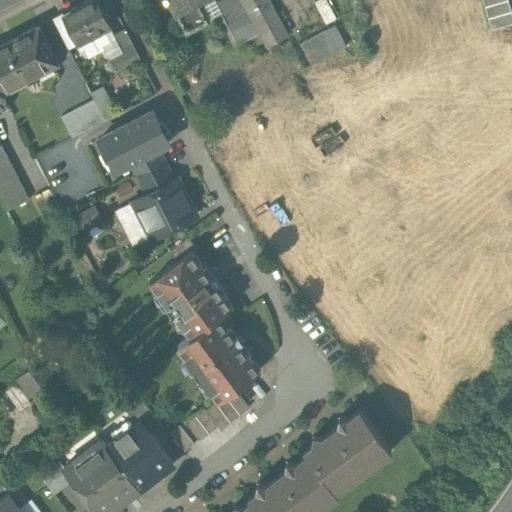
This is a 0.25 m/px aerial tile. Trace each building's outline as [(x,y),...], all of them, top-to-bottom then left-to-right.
[(96,0),(87,0),(62,13),(78,43),(80,42),(87,55),(111,43),(105,29),(110,26),(96,0)] [(167,0),(185,33),(208,21),(197,2),(200,0),(167,0)] [(242,0),(222,0),(216,4),(238,44),(260,32),(242,0)] [(266,0),(243,0),(260,32),(268,46),(287,37),(266,0)] [(511,24),(511,15),(507,0),(482,0),(492,30),(511,24)] [(315,62),(350,44),(338,23),(304,40),(315,62)] [(39,25),(0,45),(0,91),(1,93),(58,63),(39,25)] [(124,29),(113,34),(122,52),(133,46),(124,29)] [(122,52),(109,59),(115,71),(140,58),(133,46),(122,52)] [(179,82),(171,86),(177,96),(184,92),(179,82)] [(105,94),(94,100),(101,114),(113,108),(105,94)] [(94,99),(61,116),(72,137),(105,121),(101,114),(94,100),(94,99)] [(153,111),(99,138),(116,170),(130,163),(136,173),(164,159),(159,149),(169,143),(153,111)] [(164,159),(136,173),(146,195),(175,180),(164,159)] [(146,195),(132,202),(143,223),(154,217),(162,232),(166,230),(171,231),(177,229),(179,223),(197,214),(178,179),(175,180),(146,195)] [(188,238),(169,252),(177,262),(192,250),(196,248),(188,238)] [(204,267),(192,250),(177,262),(149,283),(173,315),(177,312),(185,323),(182,326),(190,337),(219,315),(232,305),(225,294),(226,293),(218,282),(216,284),(211,277),(213,276),(206,266),(204,267)] [(190,337),(177,346),(185,358),(190,354),(198,366),(194,369),(218,401),(235,389),(260,370),(248,354),(251,352),(230,324),(228,326),(219,315),(190,337)] [(218,401),(206,410),(204,407),(185,421),(199,441),(218,427),(220,430),(249,408),(235,389),(218,401)] [(161,426),(142,400),(126,412),(136,424),(141,420),(151,434),(161,426)] [(243,507),(234,506),(233,511),(316,511),(322,507),(319,502),(333,492),(337,497),(339,495),(336,492),(351,480),(348,476),(356,469),(360,474),(375,463),(371,458),(387,446),(360,409),(348,418),(339,417),(338,425),(322,437),(313,436),(312,444),(303,451),(306,454),(295,462),(287,461),(285,470),(266,484),(257,483),(256,491),(248,498),(250,501),(243,507)] [(136,424),(106,446),(139,490),(174,464),(151,434),(141,420),(136,424)] [(180,425),(171,432),(185,452),(194,445),(180,425)] [(102,439),(64,467),(73,479),(97,511),(109,511),(139,490),(106,446),(102,439)] [(57,458),(38,472),(54,493),(73,479),(64,467),(57,458)] [(0,496),(0,511),(14,511),(20,508),(7,491),(0,496)]
